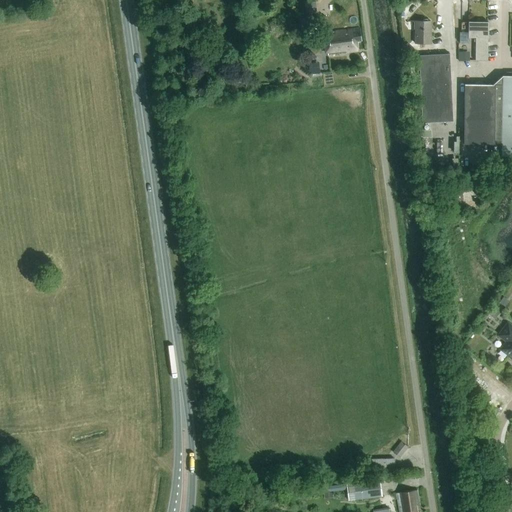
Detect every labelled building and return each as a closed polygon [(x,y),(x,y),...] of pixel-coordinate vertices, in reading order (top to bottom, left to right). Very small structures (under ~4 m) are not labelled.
[(307,18),(308,25),(308,28),(324,27),(323,16),(307,18)] [(430,44),(430,21),(415,21),(415,43),(430,44)] [(469,22),(469,37),(476,37),(476,60),(488,60),(488,22),(469,22)] [(325,33),(326,36),(322,37),(325,54),(328,53),(328,56),(346,53),(346,52),(358,51),(357,42),(362,41),(360,28),(325,33)] [(459,61),(470,60),(469,51),(459,51),(459,61)] [(449,53),(418,55),(422,123),(453,121),(449,53)] [(312,74),(319,72),(317,64),(310,66),(312,74)] [(511,76),(503,77),(495,85),(465,84),(464,144),(502,145),(502,162),(509,162),(509,157),(511,156),(511,76)] [(422,138),(431,137),(431,130),(421,130),(422,138)] [(450,201),(463,200),(462,189),(449,190),(450,201)] [(499,311),(492,306),(487,314),(493,319),(499,311)] [(511,326),(508,324),(499,336),(507,342),(501,350),(509,356),(508,357),(511,359),(511,326)] [(400,458),(408,447),(401,442),(393,452),(400,458)] [(370,471),(394,471),(394,458),(370,459),(370,471)] [(349,501),(379,497),(377,480),(347,484),(349,501)] [(324,499),(333,498),(332,489),(323,490),(324,499)] [(417,511),(416,505),(419,505),(417,490),(396,494),(399,511),(417,511)]
